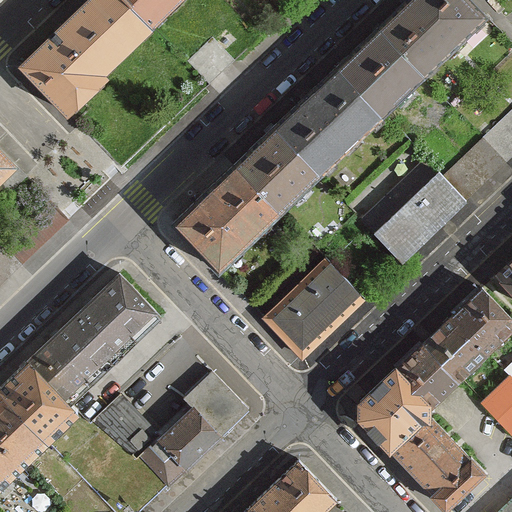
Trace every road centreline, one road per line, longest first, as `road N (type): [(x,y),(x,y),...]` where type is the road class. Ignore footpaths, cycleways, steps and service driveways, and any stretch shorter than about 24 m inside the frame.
road 1 (residential): [(121,222),(351,0)]
road 2 (residential): [(299,408),(511,200)]
road 3 (residential): [(121,222),(299,408)]
road 4 (residential): [(0,336),(121,222)]
road 5 (residential): [(190,511),(299,408)]
road 6 (residential): [(299,408),(398,511)]
